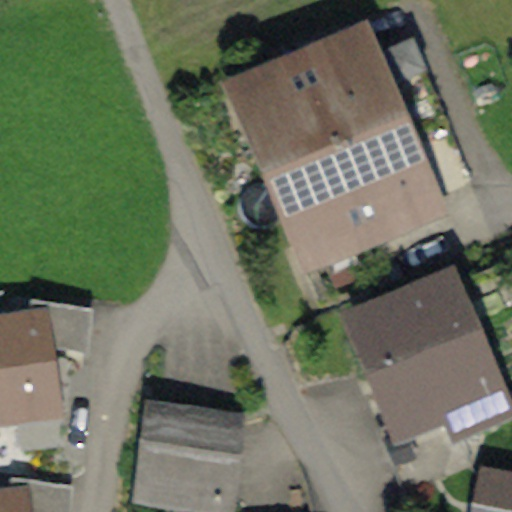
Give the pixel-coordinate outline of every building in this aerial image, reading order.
[(258,101),(321,247),(410,209),(346,63),(258,101)] [(362,331),(404,426),(486,391),(444,296),(362,331)] [(0,334),(0,420),(47,414),(34,329),(0,334)] [(158,418),(151,482),(221,490),(228,426),(158,418)] [(511,511),(511,490),(496,487),(490,511),(511,511)]
